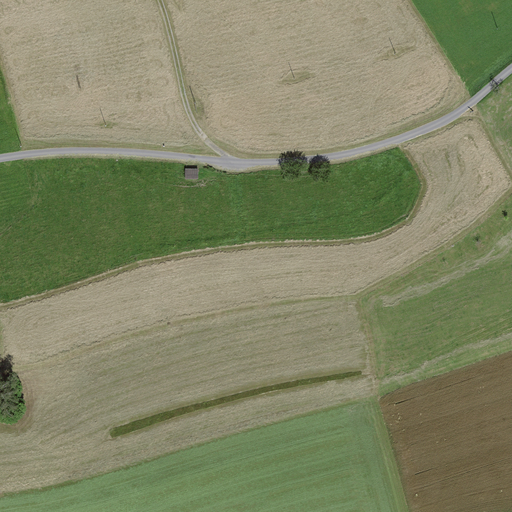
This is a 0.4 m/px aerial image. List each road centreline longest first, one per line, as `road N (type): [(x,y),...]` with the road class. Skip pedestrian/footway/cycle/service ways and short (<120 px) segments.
road 1 (unclassified): [(511,64),(418,137),(280,166),(123,154),(0,156)]
road 2 (track): [(228,162),(186,121),(156,0)]
